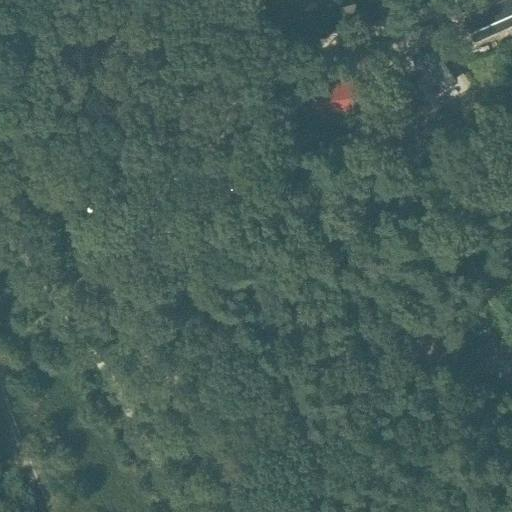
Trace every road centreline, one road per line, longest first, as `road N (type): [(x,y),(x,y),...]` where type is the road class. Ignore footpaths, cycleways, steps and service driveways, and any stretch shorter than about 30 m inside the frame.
road 1 (secondary): [(257,511),(0,115)]
road 2 (track): [(511,215),(431,186),(386,184)]
